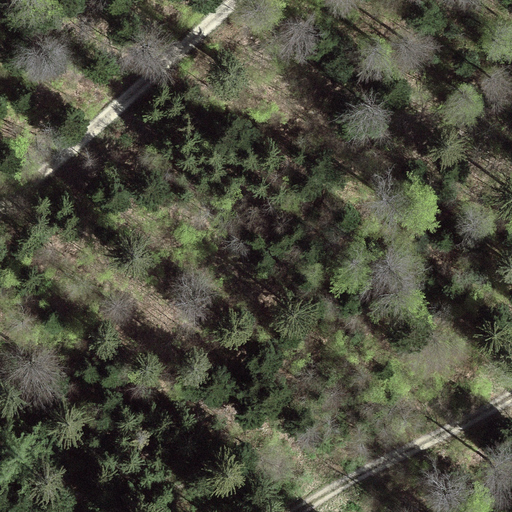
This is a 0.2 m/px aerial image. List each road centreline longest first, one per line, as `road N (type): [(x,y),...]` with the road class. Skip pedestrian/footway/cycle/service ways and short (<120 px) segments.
road 1 (track): [(0,211),(137,96),(231,0)]
road 2 (track): [(297,511),(511,397)]
